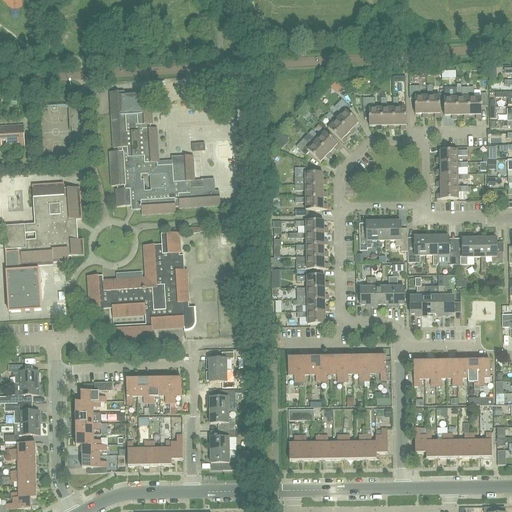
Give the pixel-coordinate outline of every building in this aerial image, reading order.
[(335,87),(340,95),(347,90),(342,82),(335,87)] [(426,118),(429,118),(428,97),(421,97),(421,87),(410,87),(411,99),(416,99),(416,115),(423,114),(424,117),(426,117),(426,118)] [(429,118),(429,115),(435,114),(436,117),(438,117),(438,118),(441,118),(441,114),(441,96),(433,97),(433,87),(428,87),(428,97),(429,118)] [(455,120),(457,120),(457,98),(451,98),(450,88),(445,88),(445,98),(444,98),(445,116),(452,116),(452,119),(455,119),(455,120)] [(457,98),(457,120),(458,120),(458,116),(464,116),(464,119),(467,119),(467,120),(470,120),(469,98),(463,98),(462,88),(457,88),(457,98)] [(469,98),(470,120),(470,116),(476,116),(476,119),(479,119),(479,120),(482,120),(482,116),(482,107),(488,107),(487,94),(481,94),(482,97),(474,98),(474,88),(469,88),(469,98)] [(214,180),(195,181),(193,157),(172,158),(172,162),(159,163),(157,129),(149,129),(149,125),(153,125),(150,91),(136,92),(136,94),(124,95),(124,92),(109,93),(111,111),(112,111),(112,115),(111,115),(113,149),(115,149),(115,152),(109,153),(111,187),(117,187),(117,190),(116,190),(117,208),(136,206),(136,211),(141,210),(142,216),(176,214),(176,208),(179,208),(179,209),(220,207),(219,192),(215,192),(214,180)] [(508,98),(508,106),(511,105),(511,92),(495,93),(495,98),(508,98)] [(382,127),(382,108),(375,108),(375,98),(364,98),(364,111),(369,111),(370,127),(377,126),(377,129),(379,129),(379,131),(383,130),(382,127)] [(394,126),(394,108),(387,108),(387,98),(382,98),(382,108),(382,127),(389,126),(389,129),(392,129),(392,130),(395,130),(394,126)] [(399,98),(394,98),(393,98),(394,108),(394,126),(401,126),(401,129),(404,129),(404,130),(406,130),(406,126),(407,126),(406,108),(399,108),(399,98)] [(331,112),(331,113),(354,135),(355,133),(354,133),(356,131),(354,128),(359,123),(349,113),(352,109),(343,100),(336,108),(343,115),(338,119),(331,112)] [(353,135),(354,135),(331,113),(327,116),(334,124),(329,129),(342,141),(345,144),(347,142),(346,141),(348,139),(346,137),(351,133),(353,135)] [(0,147),(24,146),(23,126),(0,126),(0,147)] [(310,134),(317,141),(330,154),(335,149),(337,151),(338,149),(339,150),(341,148),(338,145),(326,132),(320,138),(313,131),(310,134)] [(330,157),(331,158),(333,157),(330,154),(317,141),(310,134),(297,147),(306,156),(310,152),(321,163),(326,158),(328,159),(330,157)] [(205,151),(204,143),(192,144),(192,152),(205,151)] [(496,147),(489,147),(488,147),(488,148),(488,159),(496,159),(496,147)] [(437,164),(458,163),(458,157),(468,157),(468,151),(458,152),(458,151),(440,151),(440,159),(438,159),(438,162),(437,162),(437,164)] [(437,176),(459,176),(458,169),(468,168),(468,163),(458,163),(437,164),(440,164),(441,171),(438,171),(438,173),(437,173),(437,176)] [(295,179),(295,186),(327,186),(327,183),(326,183),(326,181),(324,181),(323,174),(308,174),(308,168),(295,169),(295,179)] [(441,188),(459,187),(459,181),(469,180),(469,175),(459,176),(437,176),(441,176),(441,183),(438,183),(438,186),(437,186),(437,188),(441,188)] [(41,311),(38,267),(53,266),(53,263),(69,262),(69,257),(84,256),(83,240),(78,240),(77,220),(82,220),(80,188),(64,189),(64,184),(32,186),(36,240),(26,241),(25,225),(4,227),(9,313),(41,311)] [(327,186),(295,186),(296,191),(305,191),(305,198),(296,198),(296,199),(327,198),(327,196),(326,196),(326,193),(324,193),(324,186),(327,186)] [(469,193),(469,188),(469,187),(459,187),(441,188),(441,195),(438,195),(438,198),(437,198),(437,200),(441,200),(441,201),(459,200),(459,193),(469,193)] [(296,217),(309,216),(309,211),(324,210),(327,210),(327,207),(326,207),(326,205),(324,205),(324,198),(327,198),(296,199),(296,203),(305,203),(305,210),(296,210),(296,217)] [(360,236),(360,251),(367,251),(367,248),(372,248),(372,241),(378,241),(378,222),(377,222),(377,221),(376,220),(370,220),(369,221),(369,222),(367,222),(367,236),(360,236)] [(324,229),(324,221),(306,222),(296,222),(296,227),(306,227),(306,234),(324,234),(328,234),(328,231),(327,231),(327,228),(324,229)] [(378,222),(378,241),(385,241),(386,251),(390,251),(390,241),(390,222),(378,222)] [(390,241),(396,241),(396,247),(401,246),(401,252),(408,252),(408,251),(408,239),(401,239),(401,222),(390,222),(390,241)] [(114,343),(153,341),(152,330),(184,328),(184,332),(185,332),(185,331),(186,331),(187,331),(188,330),(189,330),(190,330),(191,329),(192,328),(193,327),(194,326),(194,324),(195,323),(195,322),(195,321),(194,308),(196,308),(189,308),(187,270),(183,270),(183,265),(180,265),(179,254),(181,254),(179,233),(161,234),(161,245),(143,246),(146,278),(142,279),(141,273),(117,275),(118,283),(113,283),(113,286),(104,287),(103,276),(87,277),(90,310),(105,309),(105,306),(112,306),(113,318),(145,316),(146,324),(113,326),(114,343)] [(324,234),(306,234),(296,234),(296,239),(306,239),(306,246),(328,246),(328,243),(327,243),(327,241),(324,241),(324,234)] [(408,252),(408,263),(415,263),(415,256),(426,256),(426,237),(415,237),(415,251),(408,251),(408,252)] [(426,237),(426,256),(433,256),(434,266),(438,266),(438,256),(437,237),(426,237)] [(438,256),(449,256),(449,265),(456,265),(456,253),(449,253),(449,237),(437,237),(438,256)] [(474,258),(474,239),(463,239),(463,253),(456,253),(456,265),(460,265),(460,266),(468,266),(468,258),(474,258)] [(474,239),(474,258),(481,258),(482,272),(486,272),(486,258),(485,239),(474,239)] [(504,265),(504,252),(497,252),(497,239),(485,239),(486,258),(492,258),(492,265),(504,265)] [(328,246),(306,246),(296,246),(296,251),(306,251),(306,258),(325,258),(328,258),(328,255),(327,255),(327,252),(325,253),(325,246),(328,246)] [(325,258),(306,258),(297,258),(297,263),(307,263),(307,271),(325,270),(328,270),(328,267),(327,267),(327,264),(325,264),(325,258)] [(307,289),(328,288),(328,286),(327,286),(327,283),(325,283),(325,276),(307,276),(307,277),(297,277),(297,282),(307,282),(307,289)] [(372,308),(372,278),(368,278),(368,288),(361,288),(361,305),(367,305),(367,308),(372,308)] [(383,305),(383,288),(376,288),(376,278),(372,278),(372,308),(378,308),(378,305),(383,305)] [(394,308),(394,278),(389,278),(389,288),(383,288),(383,305),(389,305),(389,308),(394,308)] [(394,278),(394,308),(399,308),(399,305),(405,305),(405,287),(398,288),(398,278),(394,278)] [(422,317),(422,287),(417,287),(418,297),(411,297),(411,314),(417,314),(417,317),(422,317)] [(426,287),(422,287),(422,317),(428,317),(428,314),(433,314),(433,297),(433,294),(426,294),(426,287)] [(433,297),(433,314),(438,314),(438,317),(444,317),(443,287),(439,287),(439,293),(433,294),(433,297)] [(443,287),(444,317),(449,317),(449,314),(455,314),(454,296),(448,297),(447,287),(443,287)] [(328,288),(307,289),(297,289),(297,294),(307,294),(307,300),(297,301),(325,301),(329,300),(329,298),(327,298),(327,295),(325,295),(325,289),(328,289),(328,288)] [(325,301),(297,301),(297,306),(307,306),(307,313),(297,313),(325,313),(325,312),(329,312),(329,310),(327,310),(327,307),(325,307),(325,301)] [(325,313),(297,313),(297,318),(307,318),(307,325),(325,325),(329,325),(329,322),(328,322),(327,319),(325,319),(325,313)] [(503,329),(511,329),(511,328),(511,316),(503,316),(503,329)] [(209,372),(226,371),(226,360),(234,360),(234,353),(221,354),(221,359),(209,360),(209,361),(206,361),(206,370),(209,370),(209,372)] [(331,358),(331,376),(336,376),(337,383),(342,383),(342,357),(331,358)] [(347,376),(353,376),(353,357),(342,357),(342,383),(347,383),(347,376)] [(353,357),(353,376),(358,376),(359,382),(364,382),(364,357),(353,357)] [(369,375),(375,375),(375,357),(364,357),(364,382),(369,382),(369,375)] [(375,357),(375,375),(380,375),(380,382),(386,382),(385,357),(375,357)] [(299,383),(298,358),(287,358),(288,377),(293,377),(293,384),(299,383)] [(303,377),(309,376),(309,358),(298,358),(299,383),(303,383),(303,377)] [(309,358),(309,376),(315,376),(315,383),(320,383),(320,358),(309,358)] [(331,358),(320,358),(320,383),(325,383),(325,376),(331,376),(331,358)] [(462,380),(468,379),(468,361),(457,362),(457,387),(463,387),(462,380)] [(468,361),(468,379),(473,379),(474,386),(479,386),(479,361),(468,361)] [(490,361),(479,361),(479,386),(484,386),(484,379),(490,379),(490,361)] [(413,362),(414,383),(414,387),(419,387),(419,380),(424,380),(424,362),(413,362)] [(430,387),(435,387),(435,362),(424,362),(424,380),(430,380),(430,387)] [(435,362),(435,387),(441,387),(441,380),(446,380),(446,362),(435,362)] [(457,362),(446,362),(446,380),(452,380),(452,387),(457,387),(457,362)] [(15,378),(15,385),(38,385),(38,372),(22,372),(22,366),(8,366),(8,373),(12,373),(12,378),(15,378)] [(234,389),(234,383),(226,383),(226,371),(209,372),(209,373),(206,373),(207,382),(209,382),(209,384),(222,383),(222,389),(234,389)] [(137,380),(137,398),(143,397),(143,404),(148,404),(148,379),(137,380)] [(148,379),(148,404),(154,404),(153,397),(159,397),(159,379),(148,379)] [(159,379),(159,397),(165,397),(165,404),(170,404),(170,379),(159,379)] [(170,379),(170,404),(175,404),(175,397),(181,397),(181,379),(170,379)] [(126,380),(126,405),(132,405),(132,398),(137,398),(137,380),(126,380)] [(112,383),(94,384),(94,391),(80,392),(80,403),(75,403),(106,402),(106,397),(99,397),(99,392),(112,392),(112,383)] [(8,405),(18,405),(23,405),(22,397),(39,396),(38,385),(15,385),(15,396),(8,396),(8,405)] [(228,402),(235,402),(234,391),(221,391),(221,398),(207,398),(207,409),(210,409),(210,412),(228,411),(228,402)] [(75,403),(75,414),(93,414),(93,408),(100,408),(100,403),(106,403),(106,402),(75,403)] [(14,425),(21,425),(39,425),(39,412),(18,412),(18,405),(8,405),(5,405),(5,413),(14,413),(14,425)] [(288,411),(288,418),(288,422),(314,422),(313,410),(288,411)] [(222,424),(222,432),(235,431),(235,419),(228,420),(228,411),(210,412),(210,425),(222,424)] [(75,414),(75,425),(100,424),(100,419),(93,419),(93,414),(75,414)] [(153,428),(153,419),(143,419),(143,428),(153,428)] [(75,425),(75,436),(94,435),(94,430),(101,430),(100,424),(75,425)] [(39,425),(21,425),(21,436),(39,436),(39,425)] [(415,454),(426,454),(426,460),(425,435),(425,436),(420,436),(420,429),(414,429),(415,454)] [(376,438),(376,455),(387,455),(387,430),(381,430),(381,437),(376,438)] [(222,439),(210,439),(210,452),(229,452),(229,438),(235,438),(235,431),(222,432),(222,439)] [(437,442),(437,460),(448,460),(448,434),(442,434),(443,442),(437,442)] [(448,434),(448,460),(459,459),(459,441),(453,441),(453,434),(448,434)] [(470,434),(465,434),(465,441),(459,441),(459,459),(470,459),(470,434)] [(481,459),(481,441),(475,441),(474,434),(470,434),(470,459),(481,459)] [(481,441),(481,459),(492,459),(492,434),(486,434),(486,441),(481,441)] [(76,446),(101,446),(101,441),(94,441),(94,435),(75,436),(76,446)] [(376,461),(376,455),(376,438),(375,438),(375,442),(371,443),(371,435),(365,436),(365,461),(376,461)] [(425,435),(426,460),(437,460),(437,442),(432,442),(432,435),(425,435)] [(176,442),(171,442),(171,461),(183,461),(182,436),(176,436),(176,442)] [(311,462),(322,462),(321,436),(315,436),(315,443),(310,443),(311,462)] [(322,462),(333,461),(332,443),(327,443),(327,436),(321,436),(322,462)] [(337,443),(332,443),(333,461),(343,461),(343,436),(336,436),(337,443)] [(343,461),(354,461),(354,443),(349,443),(349,436),(343,436),(343,461)] [(358,443),(354,443),(354,461),(365,461),(365,436),(358,436),(358,443)] [(289,462),(300,462),(299,437),(293,437),(293,444),(289,444),(289,462)] [(306,437),(299,437),(300,462),(311,462),(310,443),(306,443),(306,437)] [(139,468),(138,449),(133,449),(133,442),(127,442),(128,468),(139,468)] [(139,468),(150,467),(149,442),(144,442),(144,449),(138,449),(139,468)] [(150,467),(161,467),(160,449),(155,449),(154,442),(149,442),(150,467)] [(171,461),(171,442),(165,442),(166,449),(160,449),(161,467),(172,467),(171,461)] [(35,444),(18,445),(18,451),(10,451),(11,456),(36,455),(35,444)] [(101,446),(76,446),(76,447),(81,447),(81,457),(100,457),(99,452),(107,452),(107,446),(101,446)] [(210,452),(211,464),(222,464),(222,471),(236,471),(235,459),(229,460),(229,452),(210,452)] [(36,455),(11,456),(11,461),(18,461),(18,467),(36,466),(36,455)] [(100,457),(81,457),(82,468),(97,468),(97,474),(107,474),(107,468),(107,462),(100,462),(100,457)] [(36,466),(18,467),(18,472),(11,472),(11,477),(36,477),(36,466)] [(36,477),(11,477),(11,483),(18,483),(18,488),(36,488),(36,477)] [(36,488),(18,488),(18,494),(11,494),(11,499),(36,499),(36,488)] [(36,499),(11,499),(11,500),(13,500),(13,505),(6,505),(6,511),(31,510),(31,499),(36,499)]
